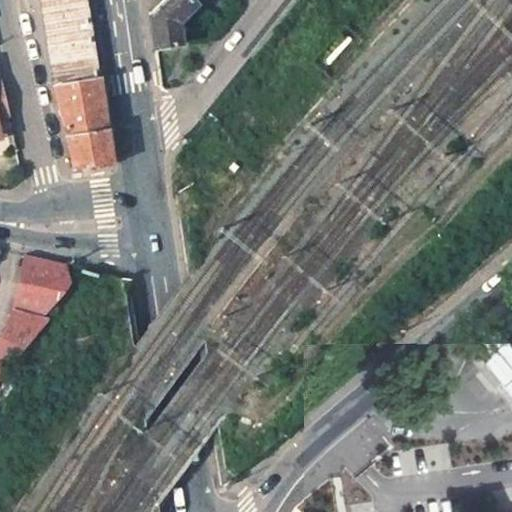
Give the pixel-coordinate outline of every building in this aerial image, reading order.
[(41,0),(55,88),(95,80),(82,0),(41,0)] [(145,0),(148,13),(161,0),(145,0)] [(194,8),(186,0),(161,0),(148,13),(153,48),(180,46),(177,26),(194,8)] [(110,166),(105,133),(97,80),(95,80),(55,88),(73,173),(110,166)] [(23,257),(11,313),(44,316),(74,281),(65,265),(23,257)] [(0,376),(50,318),(77,287),(74,281),(44,316),(11,313),(0,336),(0,376)] [(0,393),(56,324),(50,318),(0,376),(0,393)] [(482,364),(511,401),(511,400),(511,349),(508,344),(482,364)]
